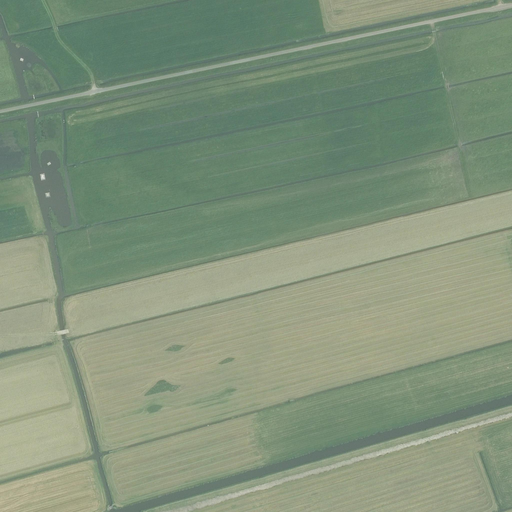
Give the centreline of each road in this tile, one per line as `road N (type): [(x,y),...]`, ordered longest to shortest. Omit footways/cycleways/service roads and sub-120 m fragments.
road 1 (unclassified): [(0,111),(511,4)]
road 2 (track): [(461,154),(430,21)]
